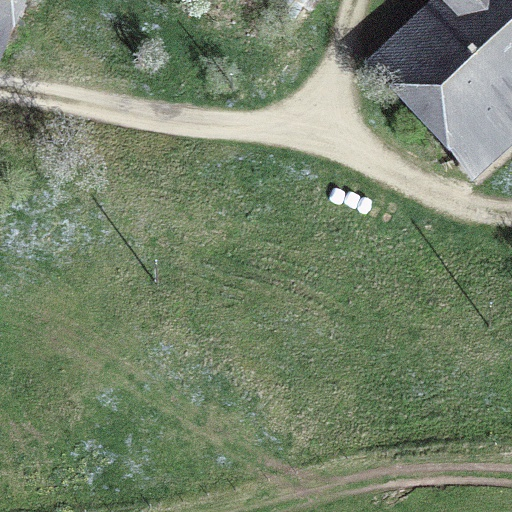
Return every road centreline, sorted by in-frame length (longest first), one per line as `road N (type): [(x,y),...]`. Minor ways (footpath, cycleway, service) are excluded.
road 1 (track): [(0,86),(313,136),(376,162),(426,196),(486,221),(511,220)]
road 2 (track): [(248,511),(431,470),(511,470)]
